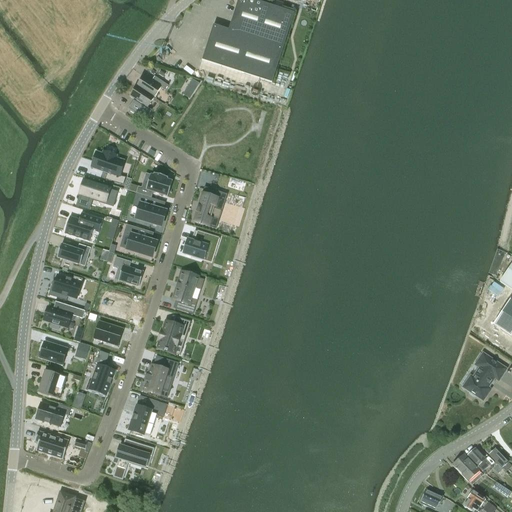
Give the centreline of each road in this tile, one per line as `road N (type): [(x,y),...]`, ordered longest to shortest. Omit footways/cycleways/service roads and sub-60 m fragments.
road 1 (residential): [(99,109),(192,174),(89,478),(13,460)]
road 2 (tertiary): [(13,460),(34,268),(70,162),(99,109)]
road 3 (tertiary): [(401,511),(438,454),(511,410)]
road 4 (tertiary): [(99,109),(187,0)]
